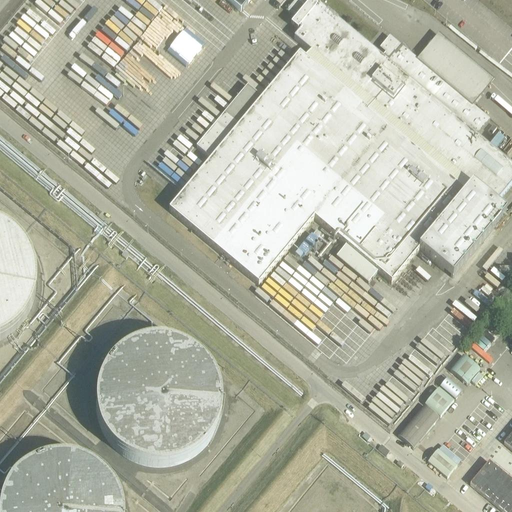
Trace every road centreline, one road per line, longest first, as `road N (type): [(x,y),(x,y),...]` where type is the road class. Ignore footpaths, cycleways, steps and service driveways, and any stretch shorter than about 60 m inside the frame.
road 1 (unknown): [(132,165),(70,101),(60,64),(70,34),(103,0)]
road 2 (unknown): [(410,462),(478,386),(494,389),(508,407),(484,445)]
